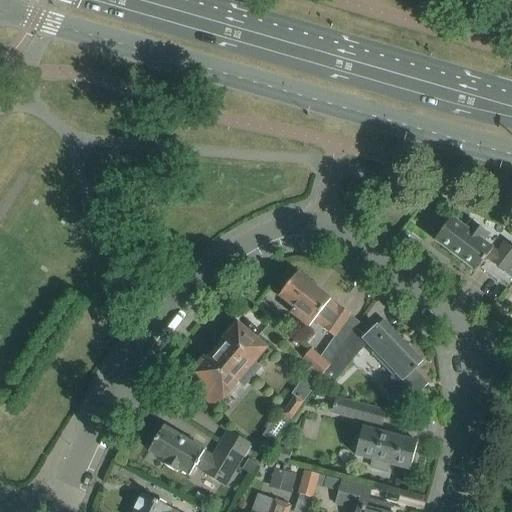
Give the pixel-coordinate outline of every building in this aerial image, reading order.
[(440,218),(432,229),(439,234),(435,240),(476,271),(486,258),(486,257),(491,261),(491,262),(505,273),(511,263),(511,244),(507,241),(498,253),(492,249),(481,240),(487,233),(486,232),(473,222),(467,229),(451,218),(447,223),(440,218)] [(285,289),(280,296),(294,307),(291,312),(309,326),(314,320),(345,343),(356,327),(355,327),(358,323),(348,317),(350,315),(297,274),(292,280),(290,279),(283,288),(285,289)] [(365,335),(356,327),(345,343),(330,365),(322,376),(332,383),(366,344),(374,351),(372,353),(396,378),(387,387),(405,406),(431,381),(417,367),(423,361),(384,320),(379,325),(377,324),(365,335)] [(227,337),(220,345),(247,368),(253,361),(258,365),(270,351),(235,322),(224,335),(227,337)] [(247,368),(220,345),(207,360),(204,358),(193,371),(209,384),(200,393),(214,405),(218,401),(219,402),(247,368)] [(302,360),(313,368),(303,380),(313,390),(322,376),(330,365),(312,349),(302,360)] [(298,410),(303,403),(305,401),(295,394),(289,404),(298,410)] [(292,419),(298,410),(289,404),(281,414),(291,421),(292,419)] [(357,404),(353,418),(365,421),(364,427),(363,427),(355,455),(373,460),(371,468),(387,472),(389,464),(410,469),(418,442),(407,439),(408,433),(391,429),(390,433),(381,430),(380,433),(370,430),(371,424),(372,424),(376,409),(357,404)] [(226,486),(244,456),(220,442),(212,455),(163,426),(148,451),(165,461),(164,463),(178,472),(179,470),(189,476),(194,468),(226,486)] [(227,430),(220,442),(244,456),(251,445),(227,430)] [(274,468),(269,487),(292,493),(297,474),(274,468)] [(313,498),(316,485),(320,474),(304,470),(297,493),(300,494),(293,511),(305,511),(310,497),(313,498)] [(342,479),(320,474),(316,485),(338,491),(335,504),(356,510),(355,511),(388,511),(391,504),(369,498),(372,486),(342,478),(342,479)] [(211,511),(210,511),(179,511),(143,494),(133,511),(211,511)] [(288,511),(291,505),(274,499),(269,511),(288,511)]
